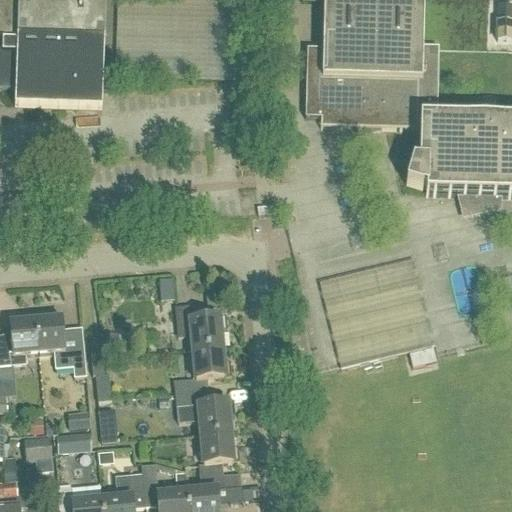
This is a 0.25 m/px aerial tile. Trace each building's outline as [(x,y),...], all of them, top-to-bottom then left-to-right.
[(0,0),(0,94),(15,95),(15,111),(102,113),(105,0),(0,0)] [(231,86),(233,0),(117,0),(115,83),(231,86)] [(511,126),(436,125),(438,52),(423,52),(424,0),(410,0),(323,0),(322,55),(307,55),(305,124),(320,124),(320,133),(384,135),(419,136),(419,157),(419,169),(414,168),(412,168),(406,191),(425,196),(425,201),(464,202),(467,216),(494,210),(494,203),(511,203),(511,126)] [(511,12),(498,12),(498,46),(511,46),(511,27),(511,12)] [(282,210),(268,211),(269,219),(283,218),(282,210)] [(406,258),(311,278),(325,341),(402,324),(407,346),(428,341),(424,324),(404,328),(401,316),(418,312),(406,258)] [(510,274),(488,274),(488,287),(510,287),(510,274)] [(192,356),(222,353),(220,338),(226,337),(225,322),(189,325),(188,312),(174,313),(177,343),(191,341),(192,356)] [(62,342),(61,323),(35,325),(38,360),(54,359),(56,375),(73,374),(74,384),(86,382),(81,335),(72,336),(73,341),(62,342)] [(25,361),(38,360),(35,325),(8,328),(10,343),(0,344),(0,372),(10,371),(11,372),(26,371),(25,361)] [(175,400),(207,397),(206,385),(230,383),(229,368),(223,369),(222,353),(192,356),(195,386),(173,388),(175,400)] [(433,354),(409,360),(413,374),(436,368),(433,354)] [(93,382),(104,381),(102,357),(90,358),(93,382)] [(99,409),(112,408),(109,380),(96,382),(99,409)] [(200,441),(230,438),(229,423),(234,422),(233,408),(209,410),(207,397),(175,400),(176,413),(197,411),(200,441)] [(69,435),(90,433),(88,418),(68,419),(69,435)] [(115,436),(100,438),(101,448),(116,447),(115,436)] [(237,453),(231,454),(230,438),(200,441),(203,471),(198,471),(200,484),(213,482),(214,495),(217,495),(241,493),(240,481),(223,482),(221,469),(239,468),(237,453)] [(58,459),(92,457),(90,439),(57,442),(58,459)] [(53,480),(52,467),(50,444),(24,446),(26,470),(38,469),(39,481),(40,481),(40,480),(52,479),(52,480),(53,480)] [(111,457),(97,459),(98,470),(112,468),(111,457)] [(21,486),(20,471),(16,471),(15,463),(3,464),(5,487),(21,486)] [(187,511),(186,497),(156,500),(153,471),(141,472),(142,480),(144,511),(149,511),(157,511),(156,511),(187,511)] [(144,511),(142,480),(116,483),(118,504),(101,505),(101,511),(144,511)] [(218,511),(217,495),(214,495),(213,482),(200,484),(201,496),(186,497),(187,511),(218,511)] [(26,511),(26,501),(17,502),(16,489),(2,490),(4,511),(26,511)] [(59,511),(101,511),(101,505),(100,491),(57,495),(59,511)] [(252,495),(240,496),(241,508),(253,507),(252,495)]
